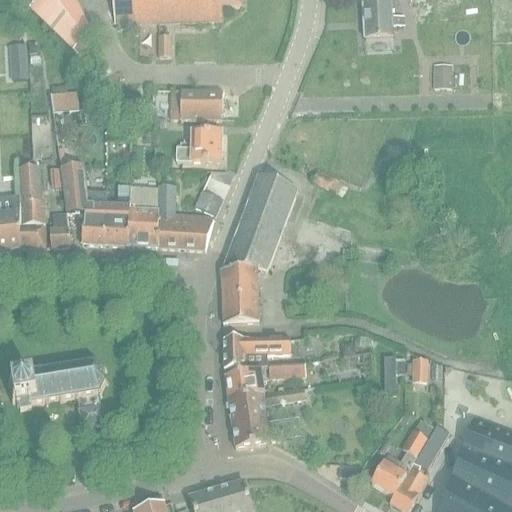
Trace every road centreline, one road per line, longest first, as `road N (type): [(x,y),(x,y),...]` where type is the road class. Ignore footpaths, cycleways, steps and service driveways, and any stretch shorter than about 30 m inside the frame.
road 1 (track): [(502,369),(445,362),(346,324),(194,337)]
road 2 (tertiary): [(193,287),(214,259),(309,0)]
road 3 (tertiary): [(193,287),(160,274),(0,274)]
road 4 (tertiary): [(191,474),(193,287)]
road 5 (residential): [(354,511),(265,465),(191,474)]
road 6 (tertiary): [(45,511),(191,474)]
